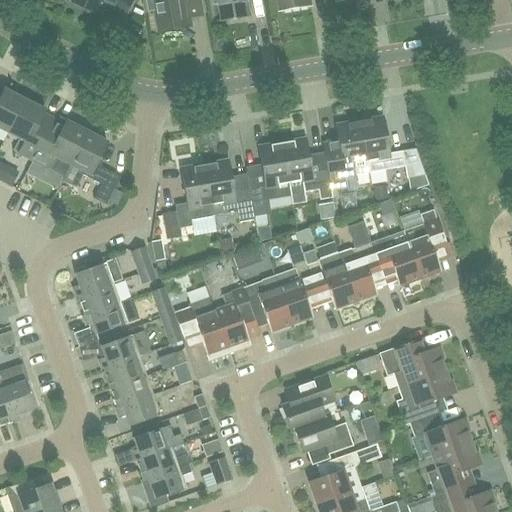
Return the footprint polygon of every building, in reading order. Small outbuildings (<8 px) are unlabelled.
[(133,0),(74,0),(74,2),(100,15),(106,2),(127,13),(133,0)] [(203,15),(200,0),(146,0),(149,12),(157,11),(160,32),(192,26),(190,18),(203,15)] [(259,0),(212,0),(213,5),(220,4),(223,21),(251,16),(248,2),(259,0)] [(280,0),(282,11),(311,6),(309,0),(280,0)] [(0,129),(8,133),(24,101),(4,90),(0,97),(0,129)] [(8,133),(19,139),(13,151),(32,161),(43,140),(54,118),(44,113),(45,111),(24,101),(8,133)] [(402,153),(389,155),(383,118),(359,122),(368,174),(392,170),(392,169),(404,167),(407,179),(425,176),(415,149),(402,153)] [(52,171),(64,177),(86,132),(66,122),(65,124),(54,145),(43,140),(32,161),(40,165),(52,171)] [(331,190),(347,188),(345,179),(355,178),(355,176),(368,174),(359,122),(336,127),(338,142),(328,144),(328,142),(322,143),(327,171),(332,198),(331,190)] [(95,165),(98,160),(107,143),(86,132),(64,177),(61,181),(76,188),(82,175),(101,185),(94,199),(106,205),(107,202),(114,189),(120,178),(99,167),(95,165)] [(332,198),(327,171),(311,173),(305,140),(282,144),(291,195),(318,190),(320,201),(332,198)] [(249,190),(250,192),(234,195),(228,162),(204,166),(213,217),(237,213),(238,223),(254,220),(254,217),(266,215),(263,201),(291,196),(290,195),(291,195),(282,144),(258,148),(265,187),(249,190)] [(204,166),(181,170),(186,204),(175,206),(176,212),(162,215),(167,240),(181,238),(179,229),(192,227),(191,221),(213,217),(204,166)] [(450,259),(433,210),(420,215),(423,224),(403,232),(420,280),(441,273),(437,263),(450,259)] [(370,243),(379,267),(390,263),(395,277),(399,288),(420,280),(403,232),(370,243)] [(164,260),(161,240),(151,242),(154,262),(164,260)] [(370,243),(338,255),(341,265),(342,265),(356,303),(377,296),(373,285),(395,277),(390,263),(379,267),(370,243)] [(131,252),(139,275),(152,270),(144,247),(131,252)] [(341,265),(338,255),(306,266),(305,261),(315,290),(321,306),(332,302),(335,310),(356,303),(342,265),(341,265)] [(305,261),(293,265),(295,269),(274,276),(278,287),(292,326),(313,318),(310,310),(321,306),(315,290),(305,261)] [(106,263),(75,275),(79,286),(72,288),(75,297),(113,284),(106,263)] [(155,279),(152,270),(139,275),(142,284),(155,279)] [(274,276),(242,288),(251,313),(262,309),(271,333),(292,326),(278,287),(274,276)] [(120,303),(113,284),(75,297),(76,298),(78,297),(84,316),(82,316),(82,317),(120,303)] [(161,319),(173,315),(163,288),(151,293),(161,319)] [(221,296),(225,306),(214,310),(229,354),(250,346),(240,317),(251,313),(242,288),(221,296)] [(189,305),(190,307),(174,313),(187,349),(202,344),(208,361),(229,354),(214,310),(213,311),(209,297),(189,305)] [(128,324),(120,303),(82,317),(86,326),(92,324),(96,335),(128,324)] [(173,315),(161,319),(170,345),(182,341),(173,315)] [(11,331),(0,335),(0,349),(16,344),(11,331)] [(132,336),(100,347),(104,358),(98,360),(101,369),(139,356),(132,336)] [(426,352),(421,339),(379,354),(387,376),(392,375),(397,389),(445,371),(437,348),(426,352)] [(185,363),(181,351),(174,354),(177,365),(185,363)] [(139,356),(101,369),(101,370),(103,369),(110,388),(146,376),(139,356)] [(157,375),(173,370),(168,358),(152,363),(157,375)] [(396,402),(404,426),(433,416),(429,402),(453,394),(445,371),(397,389),(401,400),(396,402)] [(146,376),(110,388),(117,408),(115,408),(115,409),(153,395),(146,376)] [(22,413),(33,409),(22,377),(2,384),(15,422),(25,419),(22,413)] [(334,414),(336,409),(325,380),(284,395),(288,406),(282,408),(290,431),(328,417),(327,416),(334,414)] [(15,422),(2,384),(0,385),(0,425),(14,421),(15,423),(15,422)] [(119,418),(125,416),(129,427),(160,416),(153,395),(115,409),(119,418)] [(205,406),(201,395),(194,398),(198,409),(205,406)] [(205,406),(198,409),(202,420),(209,417),(205,406)] [(433,416),(404,426),(409,425),(414,438),(424,434),(432,456),(470,443),(462,420),(438,428),(433,416)] [(294,430),(302,452),(324,444),(328,455),(353,446),(345,424),(332,428),(328,417),(290,431),(294,430)] [(137,450),(131,452),(134,461),(172,448),(183,444),(180,435),(173,438),(169,426),(165,428),(133,439),(137,450)] [(205,458),(221,452),(217,441),(202,446),(205,458)] [(427,474),(434,496),(459,487),(474,482),(470,469),(479,466),(470,443),(432,456),(437,470),(427,474)] [(308,483),(316,504),(360,489),(352,468),(380,458),(376,445),(334,460),(339,472),(308,483)] [(172,448),(134,461),(134,462),(136,461),(143,480),(141,481),(188,464),(184,455),(176,458),(172,448)] [(224,458),(209,463),(217,486),(232,480),(224,458)] [(141,481),(151,509),(167,503),(165,496),(186,488),(182,475),(190,472),(188,464),(141,481)] [(36,511),(58,504),(51,485),(37,489),(33,479),(4,489),(11,511),(36,511)] [(434,496),(430,497),(435,511),(495,511),(488,492),(479,495),(474,482),(459,487),(434,496)] [(316,504),(318,511),(361,511),(367,510),(360,489),(316,504)] [(370,511),(398,511),(395,502),(370,511)]
